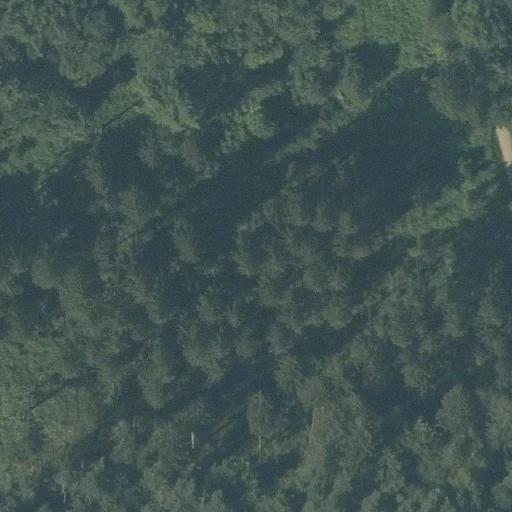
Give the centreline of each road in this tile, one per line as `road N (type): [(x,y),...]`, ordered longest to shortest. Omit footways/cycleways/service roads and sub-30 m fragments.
road 1 (track): [(511,197),(455,51),(459,0)]
road 2 (track): [(0,96),(145,0)]
